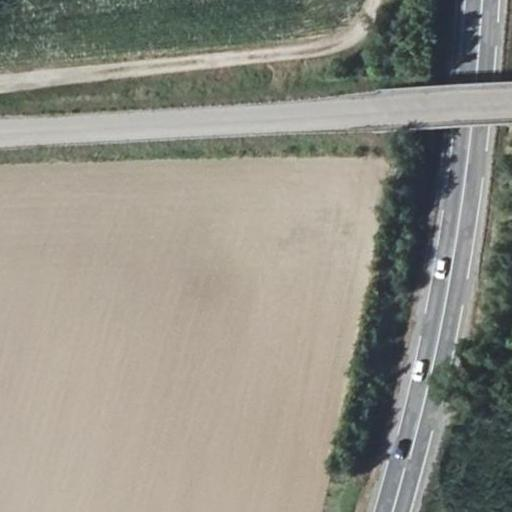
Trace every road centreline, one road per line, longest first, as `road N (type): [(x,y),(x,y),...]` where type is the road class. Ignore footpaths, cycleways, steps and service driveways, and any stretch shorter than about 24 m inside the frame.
road 1 (primary): [(398,511),(420,451),(467,179),(478,0)]
road 2 (unclassified): [(511,106),(0,132)]
road 3 (track): [(0,80),(305,50),(346,40),(369,0)]
